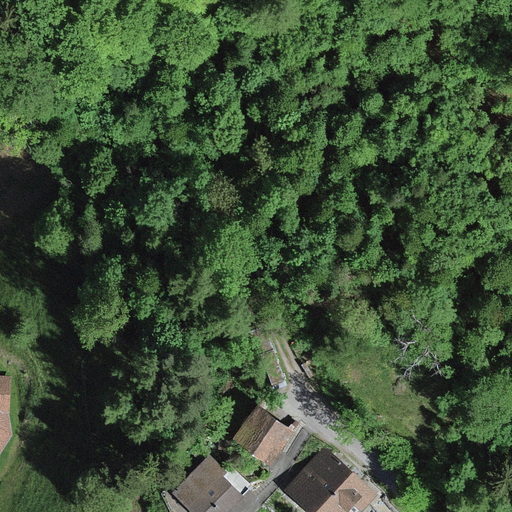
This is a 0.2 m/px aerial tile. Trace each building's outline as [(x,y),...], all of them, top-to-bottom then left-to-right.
[(0,414),(10,415),(11,378),(0,377),(0,414)] [(257,407),(232,443),(270,469),(295,433),(257,407)] [(0,453),(12,435),(10,415),(0,414),(0,453)] [(326,445),(282,492),(303,511),(350,511),(354,508),(358,511),(363,511),(379,496),(326,445)] [(208,455),(170,492),(189,511),(246,511),(258,501),(249,491),(253,488),(230,465),(224,471),(208,455)]
